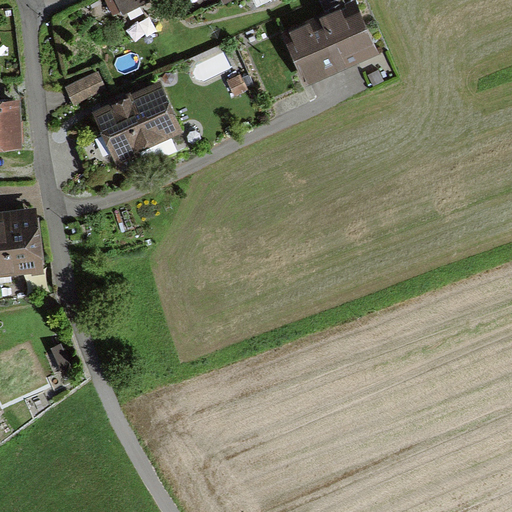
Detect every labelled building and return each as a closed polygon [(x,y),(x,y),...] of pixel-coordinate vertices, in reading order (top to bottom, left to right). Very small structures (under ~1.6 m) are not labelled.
[(115,0),(123,14),(152,0),(115,0)] [(354,0),(352,0),(282,31),(307,87),(379,55),(354,0)] [(98,70),(65,87),(74,106),(107,90),(98,70)] [(241,73),(228,79),(236,94),(248,88),(241,73)] [(161,81),(92,112),(117,166),(186,134),(161,81)] [(22,102),(0,102),(0,151),(23,150),(22,102)] [(37,210),(0,215),(0,278),(45,273),(37,210)]
